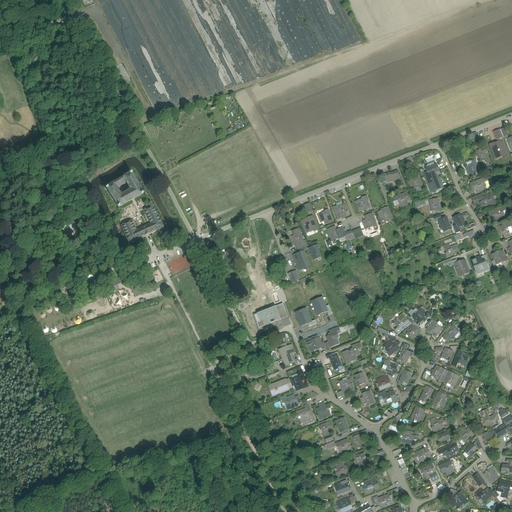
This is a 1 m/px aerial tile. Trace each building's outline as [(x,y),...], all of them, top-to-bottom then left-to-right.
[(293,59),(296,63),(315,56),(319,52),(316,48),(315,45),(311,46),(309,48),(308,46),(306,48),(308,54),(305,50),(302,51),(301,49),(298,45),(295,37),(290,38),(292,42),(289,44),(288,42),(287,43),(293,59)] [(122,63),(117,66),(125,84),(131,81),(122,63)] [(500,130),(493,132),(496,140),(504,137),(501,130),(500,130)] [(499,142),(490,146),(494,157),(498,155),(498,157),(503,155),(504,157),(505,157),(507,157),(508,155),(505,149),(504,149),(503,146),(502,143),(499,144),(499,142)] [(485,151),(482,152),(481,150),(478,151),(481,160),(485,159),(486,163),(490,162),(485,151)] [(475,160),(466,164),(467,167),(466,168),(468,174),(472,173),(473,177),(477,175),(476,173),(479,172),(475,160)] [(436,165),(426,169),(427,172),(428,175),(435,173),(439,171),(436,165)] [(397,172),(391,174),(390,173),(384,176),(387,183),(393,180),(394,181),(400,179),(397,172)] [(435,173),(428,175),(427,172),(424,174),(431,191),(434,190),(435,192),(443,188),(441,182),(440,182),(439,179),(438,180),(435,173)] [(132,174),(107,190),(120,209),(144,196),(132,174)] [(414,176),(411,177),(412,181),(409,182),(412,190),(416,189),(415,188),(418,186),(420,191),(424,189),(418,176),(415,177),(414,176)] [(486,178),(471,184),(473,187),(471,188),(473,191),(476,190),(478,193),(487,190),(485,186),(484,186),(483,183),(487,181),(486,178)] [(483,197),(482,198),(482,200),(483,201),(480,203),(481,206),(487,204),(488,207),(496,204),(495,201),(493,201),(492,198),(494,197),(493,193),(483,197)] [(405,194),(393,199),(395,202),(399,201),(400,204),(399,204),(401,208),(408,205),(406,202),(410,200),(408,197),(406,198),(405,194)] [(482,195),(472,198),(475,205),(479,203),(478,201),(482,200),(482,198),(483,197),(482,195)] [(365,197),(362,199),(363,201),(360,202),(359,201),(356,203),(359,212),(363,210),(363,211),(367,210),(366,208),(369,207),(365,197)] [(434,200),(430,200),(432,210),(435,209),(436,212),(440,211),(437,200),(434,201),(434,200)] [(149,208),(143,211),(147,219),(150,224),(143,227),(136,230),(132,221),(124,224),(122,218),(121,214),(117,215),(119,220),(128,244),(147,235),(163,228),(156,214),(150,202),(149,203),(147,204),(149,208)] [(310,204),(304,207),(307,214),(313,211),(310,204)] [(341,208),(338,209),(337,207),(334,208),(337,217),(341,216),(342,219),(346,218),(343,211),(346,210),(344,205),(341,207),(341,208)] [(505,207),(491,213),(492,216),(490,217),(491,220),(496,219),(497,222),(505,219),(504,215),(507,214),(505,207)] [(393,222),(388,209),(387,209),(386,210),(385,211),(385,209),(381,211),(382,212),(378,213),(382,222),(385,221),(385,220),(388,219),(390,223),(393,222)] [(326,214),(322,215),(322,214),(318,216),(321,223),(324,221),(326,225),(329,223),(328,221),(332,220),(328,211),(325,212),(326,214)] [(373,215),(369,217),(369,216),(365,217),(367,220),(363,222),(366,230),(370,228),(369,227),(373,226),(374,228),(377,227),(373,215)] [(459,216),(453,218),(456,226),(457,228),(459,228),(463,226),(462,224),(465,223),(462,216),(459,217),(459,216)] [(313,219),(309,221),(308,218),(305,220),(308,228),(305,229),(307,234),(308,233),(309,233),(310,232),(310,231),(313,230),(314,232),(317,231),(313,219)] [(441,219),(438,220),(438,221),(441,229),(444,228),(445,231),(451,229),(447,219),(444,220),(444,218),(441,219)] [(503,226),(497,228),(499,232),(496,233),(498,236),(503,234),(505,237),(509,236),(509,234),(511,232),(509,224),(503,226)] [(342,229),(336,231),(335,227),(328,230),(332,242),(339,239),(339,240),(345,237),(344,234),(345,234),(342,229)] [(361,229),(352,232),(355,239),(363,236),(361,229)] [(303,242),(298,230),(295,231),(297,237),(294,238),(293,237),(290,238),(293,245),(296,244),(297,247),(303,245),(302,243),(303,242)] [(456,246),(450,248),(449,245),(444,247),(445,250),(446,250),(448,253),(446,254),(447,257),(456,254),(455,250),(457,249),(456,246)] [(314,250),(310,251),(314,260),(317,259),(316,257),(320,255),(316,246),(313,248),(314,250)] [(304,251),(294,256),(300,271),(311,267),(304,251)] [(502,251),(492,255),(496,265),(506,261),(502,251)] [(473,261),(478,274),(488,270),(483,257),(473,261)] [(458,263),(454,264),(455,264),(458,272),(462,271),(464,275),(469,273),(464,260),(458,263)] [(300,281),(296,271),(290,274),(293,283),(300,281)] [(124,289),(115,295),(117,298),(113,300),(117,306),(122,303),(123,305),(130,300),(124,289)] [(323,298),(311,302),(316,316),(327,312),(323,298)] [(284,306),(254,316),(259,329),(288,319),(284,306)] [(306,309),(295,313),(301,328),(312,323),(306,309)] [(420,313),(417,316),(415,314),(413,317),(420,324),(422,321),(424,323),(427,320),(422,316),(425,313),(421,310),(419,312),(420,313)] [(403,316),(394,323),(396,326),(397,325),(399,328),(396,331),(398,334),(410,324),(405,318),(404,319),(404,318),(403,316)] [(432,319),(426,326),(428,329),(435,321),(432,319)] [(438,324),(435,321),(428,329),(427,330),(428,331),(430,331),(430,332),(430,333),(435,338),(442,329),(437,324),(438,324)] [(417,330),(420,328),(415,323),(413,326),(415,328),(408,334),(412,339),(420,333),(417,330)] [(379,327),(378,331),(388,336),(390,332),(379,327)] [(450,330),(443,338),(446,340),(446,339),(448,341),(449,340),(450,341),(451,339),(453,341),(456,338),(454,336),(458,332),(455,329),(456,329),(453,327),(452,327),(450,330)] [(338,328),(330,331),(331,334),(329,335),(329,336),(328,338),(327,338),(331,347),(339,344),(337,339),(337,338),(338,338),(337,334),(340,333),(338,328)] [(310,342),(307,343),(309,348),(311,348),(313,351),(322,348),(323,348),(321,344),(319,339),(318,339),(310,342)] [(396,342),(394,344),(391,340),(387,343),(388,344),(387,345),(386,345),(385,345),(385,346),(384,347),(385,348),(384,349),(385,349),(383,351),(383,352),(386,355),(387,353),(390,356),(399,349),(397,346),(400,344),(396,342)] [(292,346),(279,351),(285,365),(294,362),(291,355),(295,353),(292,346)] [(353,350),(350,351),(352,356),(355,355),(356,357),(360,355),(358,350),(362,348),(361,346),(353,350)] [(411,353),(404,350),(400,359),(403,361),(402,363),(406,364),(411,353)] [(448,352),(444,351),(442,357),(445,358),(445,359),(448,361),(452,352),(449,350),(448,352)] [(350,351),(346,352),(347,353),(343,355),(347,365),(351,364),(350,361),(353,360),(354,361),(357,360),(356,357),(355,355),(352,356),(350,351)] [(461,355),(458,353),(453,366),(456,367),(458,362),(462,363),(461,364),(465,366),(467,362),(466,362),(468,359),(464,357),(466,354),(462,353),(461,355)] [(337,356),(334,358),(335,360),(331,361),(335,370),(338,369),(337,367),(341,365),(337,356)] [(397,368),(388,364),(386,367),(389,368),(387,371),(396,375),(398,372),(396,371),(397,368)] [(443,369),(437,366),(432,375),(436,376),(435,379),(438,380),(438,379),(444,382),(449,372),(444,369),(443,369)] [(263,368),(253,372),(255,377),(256,378),(265,375),(263,368)] [(459,376),(449,372),(444,382),(444,383),(447,384),(448,382),(451,384),(451,385),(454,386),(459,376)] [(407,375),(404,373),(400,382),(403,384),(404,382),(407,383),(411,374),(408,373),(407,375)] [(363,376),(360,377),(359,375),(356,376),(359,386),(363,384),(362,383),(366,382),(363,376)] [(300,377),(293,380),(296,389),(300,387),(299,385),(302,384),(300,377)] [(386,377),(384,378),(381,378),(380,378),(379,379),(377,380),(378,384),(379,383),(381,387),(378,387),(380,391),(391,386),(389,380),(387,380),(386,377)] [(286,380),(272,386),(272,388),(269,389),(271,394),(275,393),(275,396),(290,390),(290,389),(286,381),(286,380)] [(355,391),(350,380),(347,381),(347,382),(344,383),(343,381),(340,383),(343,392),(344,394),(351,391),(351,392),(355,391)] [(427,390),(425,389),(420,400),(423,402),(423,404),(426,405),(427,403),(428,403),(428,401),(432,393),(427,390)] [(387,395),(382,396),(385,403),(392,401),(393,403),(397,401),(396,399),(394,392),(387,395)] [(370,393),(367,394),(366,393),(363,394),(364,398),(361,399),(363,406),(367,405),(366,403),(370,402),(371,404),(374,403),(370,393)] [(441,396),(438,395),(432,407),(435,408),(437,404),(444,407),(448,398),(445,397),(446,396),(442,394),(441,396)] [(293,400),(292,397),(287,399),(283,400),(284,404),(286,403),(287,406),(286,407),(288,410),(298,406),(297,404),(295,399),(293,400)] [(310,408),(308,405),(305,406),(306,410),(296,413),(297,417),(302,415),(303,419),(302,419),(303,422),(306,422),(307,425),(315,422),(313,418),(310,420),(309,416),(312,415),(311,412),(310,412),(308,409),(310,408)] [(320,408),(319,409),(320,412),(318,413),(319,417),(324,415),(328,413),(327,410),(326,410),(325,407),(320,408)] [(419,411),(416,410),(411,418),(415,420),(416,418),(419,419),(419,420),(422,422),(425,415),(422,414),(423,411),(420,409),(419,411)] [(511,420),(509,415),(508,415),(505,411),(500,414),(504,422),(503,422),(504,424),(501,426),(505,434),(510,431),(511,434),(511,420)] [(493,416),(487,419),(486,415),(481,417),(482,421),(484,420),(485,423),(483,424),(484,428),(493,424),(492,421),(494,420),(493,416)] [(440,416),(431,421),(432,424),(430,425),(432,428),(437,426),(439,429),(443,427),(442,424),(441,424),(439,421),(441,420),(440,416)] [(349,430),(345,421),(342,422),(341,420),(337,421),(339,429),(341,433),(342,433),(348,430),(349,430)] [(328,423),(319,427),(321,430),(323,430),(324,433),(323,433),(324,437),(331,434),(330,431),(333,429),(332,426),(330,427),(328,423)] [(468,429),(464,433),(461,430),(458,434),(460,437),(461,436),(464,438),(462,440),(465,443),(472,436),(469,433),(471,431),(468,429)] [(488,433),(483,435),(487,442),(490,441),(490,440),(494,438),(495,440),(498,438),(495,433),(494,432),(493,431),(489,434),(488,433)] [(411,433),(404,432),(403,435),(405,436),(404,439),(402,439),(401,442),(411,444),(412,440),(414,441),(414,437),(411,436),(411,433)] [(447,432),(438,436),(440,440),(438,441),(439,443),(448,440),(446,436),(448,435),(447,432)] [(324,437),(327,443),(334,441),(331,434),(324,437)] [(361,436),(357,438),(357,437),(353,438),(357,447),(364,444),(361,436)] [(334,441),(327,443),(329,449),(337,446),(336,444),(335,440),(334,441)] [(345,441),(336,444),(337,446),(338,448),(340,447),(341,450),(340,451),(341,454),(346,453),(345,449),(350,447),(349,444),(347,444),(345,441)] [(472,444),(464,451),(470,457),(474,454),(473,453),(477,449),(476,449),(478,447),(475,443),(473,445),(472,444)] [(451,445),(442,450),(444,453),(446,452),(448,455),(456,451),(455,448),(453,449),(451,445)] [(426,453),(424,454),(423,451),(414,455),(415,458),(418,457),(419,461),(418,461),(420,464),(430,460),(429,458),(426,453)] [(364,454),(355,458),(356,461),(354,462),(355,466),(356,465),(358,468),(366,465),(363,459),(365,458),(364,454)] [(450,461),(441,465),(443,469),(441,470),(442,473),(446,472),(447,475),(454,472),(452,468),(451,469),(450,466),(452,465),(450,461)] [(511,464),(509,463),(509,466),(504,465),(504,467),(502,467),(502,472),(506,473),(505,474),(509,474),(509,472),(511,472),(511,465),(511,466),(511,464)] [(343,464),(336,466),(338,470),(339,469),(340,473),(336,474),(338,477),(348,474),(347,470),(349,469),(348,466),(344,467),(343,464)] [(430,466),(421,470),(423,474),(425,473),(426,476),(425,476),(427,480),(431,478),(430,474),(435,472),(434,469),(431,470),(430,466)] [(492,470),(489,472),(489,471),(483,475),(490,484),(495,480),(493,477),(496,475),(495,473),(492,470)] [(478,474),(473,477),(477,483),(482,479),(478,474)] [(374,478),(364,482),(365,486),(367,485),(368,489),(366,490),(367,493),(376,490),(375,486),(377,485),(374,478)] [(511,484),(502,481),(501,485),(499,484),(497,492),(501,493),(508,494),(509,491),(511,491),(511,484)] [(347,484),(342,486),(341,483),(336,485),(337,488),(338,488),(339,491),(337,492),(339,495),(348,492),(347,489),(349,488),(347,484)] [(487,490),(484,492),(482,489),(476,494),(478,497),(479,496),(484,502),(490,498),(492,497),(487,490)] [(467,502),(460,492),(454,497),(458,502),(455,504),(458,508),(461,505),(460,505),(463,502),(464,504),(467,502)] [(356,495),(349,498),(352,504),(358,501),(356,495)] [(378,499),(377,500),(378,503),(376,504),(376,505),(379,505),(380,507),(386,504),(387,506),(394,504),(392,499),(390,500),(390,499),(387,500),(386,496),(378,499)] [(348,498),(338,503),(340,506),(341,506),(342,509),(340,510),(340,511),(345,511),(351,510),(349,506),(351,505),(348,498)]
